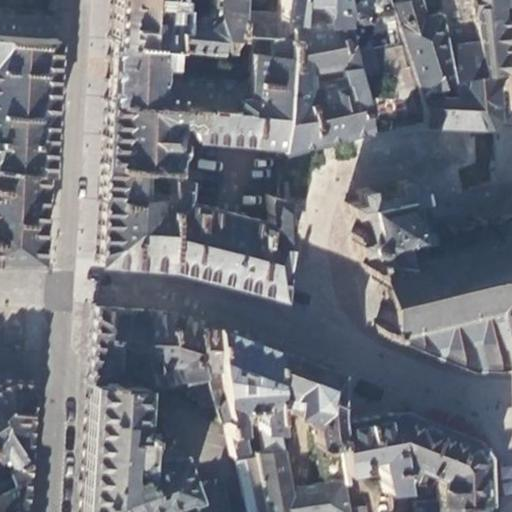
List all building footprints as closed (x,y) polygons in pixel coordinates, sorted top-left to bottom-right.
[(110,0),(108,37),(168,40),(169,13),(170,7),(152,6),(154,1),(154,0),(110,0)] [(227,31),(229,0),(204,0),(204,8),(193,15),(169,13),(168,40),(210,43),(212,30),(227,31)] [(286,35),(287,25),(289,24),(291,0),(229,0),(227,31),(286,35)] [(279,145),(279,148),(319,136),(365,123),(358,96),(350,66),(345,41),(335,0),(312,0),(321,8),(321,20),(289,24),(287,25),(286,35),(279,145)] [(335,0),(345,41),(351,37),(358,30),(360,23),(360,16),(363,12),(360,0),(335,0)] [(434,85),(449,80),(444,47),(440,20),(438,20),(436,13),(422,16),(417,0),(394,0),(387,2),(410,85),(413,93),(434,85)] [(502,22),(500,0),(467,0),(469,15),(472,14),(475,42),(480,69),(491,67),(507,66),(502,22)] [(0,32),(49,36),(51,11),(0,7),(0,32)] [(190,139),(279,145),(286,35),(227,31),(226,41),(249,42),(246,95),(231,94),(231,87),(225,87),(225,79),(173,76),(165,75),(168,40),(108,37),(107,64),(104,99),(193,104),(191,125),(191,132),(190,139)] [(45,98),(49,36),(0,32),(0,164),(40,167),(45,98)] [(461,76),(480,69),(475,42),(444,47),(449,80),(461,76)] [(494,116),(491,67),(480,69),(461,76),(460,85),(453,80),(448,86),(451,95),(437,95),(434,85),(413,93),(419,118),(420,119),(461,122),(486,124),(494,116)] [(413,93),(410,85),(358,96),(365,123),(367,128),(373,127),(419,118),(413,93)] [(193,104),(104,99),(103,128),(101,163),(140,165),(156,166),(155,175),(169,176),(169,179),(181,180),(182,170),(182,165),(170,164),(170,153),(175,153),(176,139),(167,139),(168,124),(172,124),(191,125),(193,104)] [(140,165),(101,163),(100,179),(95,260),(130,263),(163,265),(167,196),(147,195),(139,189),(140,165)] [(38,211),(40,167),(0,164),(0,259),(35,260),(38,211)] [(182,170),(181,180),(169,179),(167,196),(163,265),(218,279),(277,294),(281,245),(280,196),(265,196),(266,221),(181,199),(184,183),(198,184),(199,172),(182,170)] [(354,249),(366,246),(369,262),(361,264),(363,271),(371,269),(381,320),(375,322),(376,329),(383,328),(384,333),(466,367),(502,364),(504,370),(511,369),(511,363),(511,362),(511,208),(476,216),(475,213),(469,214),(469,218),(447,223),(446,219),(439,221),(440,224),(421,228),(420,222),(414,224),(408,197),(419,194),(416,184),(406,186),(403,175),(391,178),(393,189),(367,195),(365,184),(353,186),(356,197),(344,200),(347,211),(358,209),(361,223),(356,224),(351,231),(352,238),(351,239),(354,249)] [(142,305),(92,301),(89,339),(86,380),(118,381),(119,364),(148,364),(153,380),(172,379),(168,362),(180,362),(181,378),(190,378),(196,406),(210,404),(200,358),(195,316),(163,307),(142,305)] [(204,320),(195,316),(200,358),(210,404),(214,418),(221,416),(213,365),(212,323),(204,320)] [(241,334),(212,323),(213,365),(221,416),(228,452),(241,449),(238,412),(244,407),(253,407),(258,411),(259,429),(272,428),(269,385),(271,345),(241,334)] [(340,469),(335,415),(334,368),(282,349),(271,345),(269,385),(272,428),(259,429),(260,450),(252,451),(253,457),(262,511),(345,511),(346,509),(340,469)] [(0,382),(0,420),(21,457),(24,456),(27,418),(29,379),(6,378),(0,382)] [(118,381),(86,380),(83,413),(78,502),(76,511),(133,511),(152,505),(181,495),(187,493),(158,411),(135,398),(134,382),(118,381)] [(396,488),(386,490),(388,511),(410,511),(410,502),(481,499),(480,465),(480,452),(470,434),(454,427),(443,422),(412,408),(402,404),(384,405),(393,466),(407,463),(401,482),(395,483),(396,488)] [(360,410),(335,415),(340,469),(356,466),(355,457),(373,454),(380,491),(386,490),(396,488),(395,483),(393,466),(384,405),(360,410)] [(0,451),(2,450),(9,464),(21,457),(0,420),(0,451)] [(23,480),(24,456),(21,457),(9,464),(1,468),(5,480),(0,482),(0,511),(21,504),(23,480)] [(262,511),(253,457),(231,462),(241,511),(262,511)] [(187,511),(181,495),(152,505),(154,511),(187,511)] [(481,511),(481,499),(410,502),(410,511),(481,511)]
